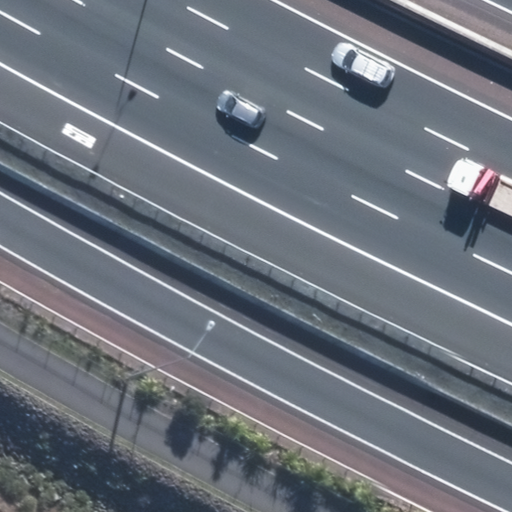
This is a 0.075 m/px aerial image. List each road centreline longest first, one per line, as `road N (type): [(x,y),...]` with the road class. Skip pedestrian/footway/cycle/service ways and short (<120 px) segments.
road 1 (motorway): [(511,486),(0,218)]
road 2 (motorway): [(511,223),(75,0)]
